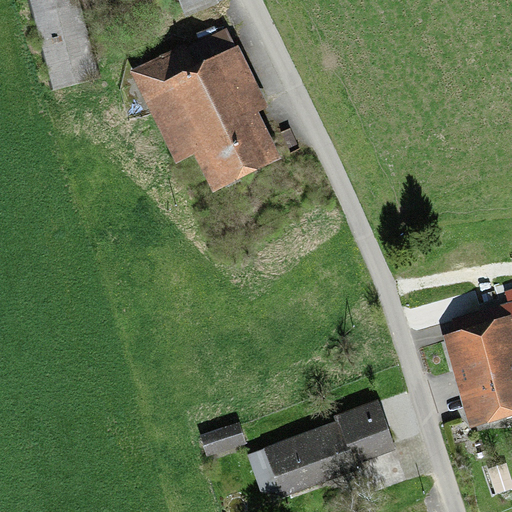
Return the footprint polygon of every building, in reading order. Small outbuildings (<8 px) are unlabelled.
[(79,0),(29,0),(52,95),(100,84),(79,0)] [(223,0),(178,0),(188,23),(227,7),(223,0)] [(229,32),(133,78),(177,169),(195,160),(213,199),(283,166),(262,123),(271,118),(229,32)] [(511,319),(445,339),(472,432),(511,420),(511,319)] [(342,426),(267,451),(283,499),(352,476),(349,468),(397,453),(381,404),(339,417),(342,426)] [(241,425),(202,437),(208,458),(248,446),(241,425)] [(511,479),(506,462),(488,469),(496,494),(511,489),(511,479)]
